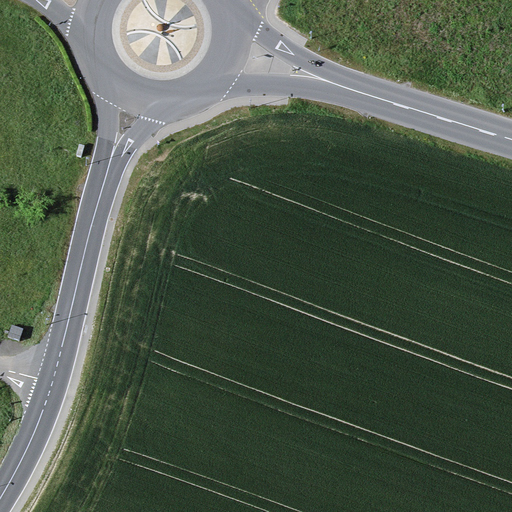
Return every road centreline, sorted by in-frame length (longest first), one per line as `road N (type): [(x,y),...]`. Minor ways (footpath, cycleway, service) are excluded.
road 1 (unclassified): [(134,97),(87,239),(53,385)]
road 2 (secondary): [(511,139),(230,51)]
road 3 (unclassified): [(53,385),(0,498)]
road 4 (secondary): [(134,97),(156,103),(198,93),(230,51)]
